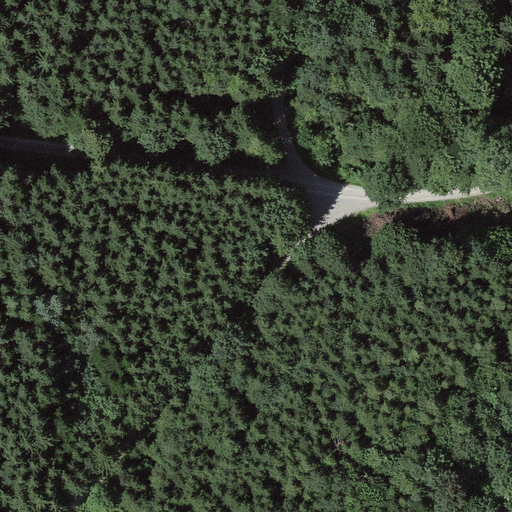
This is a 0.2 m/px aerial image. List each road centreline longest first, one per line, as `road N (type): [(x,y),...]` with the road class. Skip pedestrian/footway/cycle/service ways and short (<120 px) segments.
road 1 (track): [(320,190),(318,225),(73,511)]
road 2 (track): [(0,142),(320,190)]
road 3 (track): [(320,190),(296,164),(278,88),(297,40),(327,0)]
road 4 (track): [(320,190),(400,198),(511,175)]
